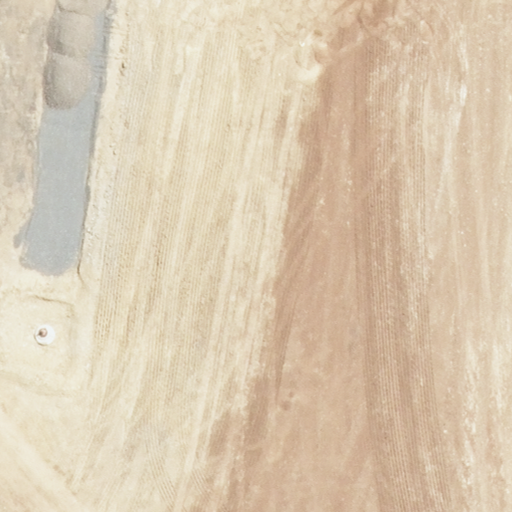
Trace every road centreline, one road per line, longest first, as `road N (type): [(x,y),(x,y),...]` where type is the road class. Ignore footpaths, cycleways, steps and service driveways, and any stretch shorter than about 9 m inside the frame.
road 1 (residential): [(230,182),(511,220)]
road 2 (residential): [(42,168),(230,182)]
road 3 (residential): [(242,0),(230,182)]
road 4 (residential): [(42,168),(70,0)]
